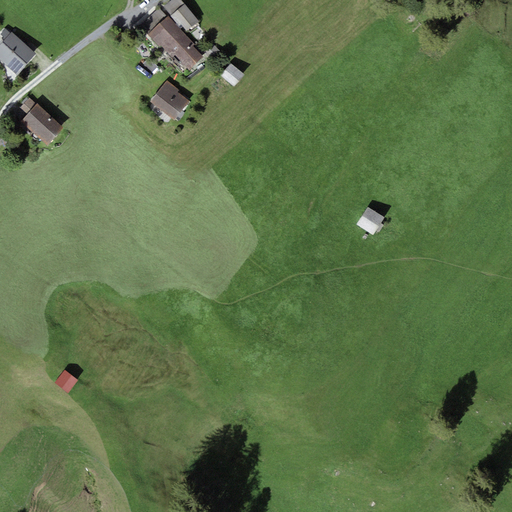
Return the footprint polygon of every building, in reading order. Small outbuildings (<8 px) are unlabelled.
[(170,16),(185,4),(181,0),(172,0),(164,7),(170,16)] [(185,4),(170,16),(187,31),(199,21),(185,4)] [(140,26),(148,34),(166,17),(158,9),(140,26)] [(166,17),(148,34),(172,58),(176,56),(189,71),(203,58),(192,46),(194,44),(168,16),(166,17)] [(36,54),(12,32),(0,44),(0,60),(16,75),(36,54)] [(245,75),(231,64),(221,76),(235,87),(245,75)] [(150,102),(174,120),(189,101),(177,92),(179,90),(166,80),(150,102)] [(63,128),(36,103),(36,104),(29,98),(20,108),(27,114),(20,121),(47,145),(63,128)] [(385,218),(371,209),(358,227),(373,236),(385,218)] [(79,381),(66,371),(57,383),(71,393),(79,381)]
